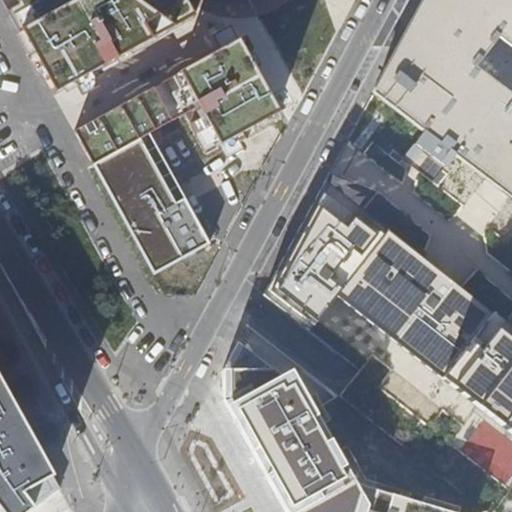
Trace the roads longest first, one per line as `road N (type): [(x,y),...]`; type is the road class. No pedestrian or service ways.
road 1 (residential): [(126,487),(387,0)]
road 2 (primary): [(126,487),(0,263)]
